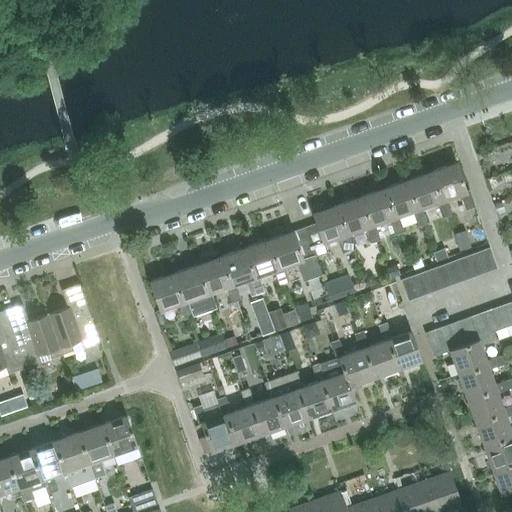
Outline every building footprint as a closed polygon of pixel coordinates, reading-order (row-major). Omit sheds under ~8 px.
[(456,163),(432,171),(442,200),(445,199),(460,194),(466,209),(475,206),(469,189),(466,190),(456,163)] [(432,171),(408,179),(419,209),(422,208),(436,202),(442,217),(448,215),(451,214),(445,199),(442,200),(432,171)] [(408,179),(384,188),(395,217),(398,216),(413,211),(419,226),(424,224),(427,223),(422,208),(419,209),(408,179)] [(384,188),(360,196),(371,225),(374,224),(389,219),(395,234),(400,233),(403,231),(398,216),(395,217),(384,188)] [(360,196),(336,205),(347,235),(350,234),(366,228),(371,242),(376,241),(380,239),(374,224),(371,225),(360,196)] [(502,202),(496,204),(499,213),(506,211),(502,202)] [(316,223),(304,227),(315,255),(326,251),(323,242),(337,237),(340,245),(343,244),(345,251),(352,249),(355,248),(350,234),(347,235),(336,205),(326,208),(325,205),(322,204),(314,207),(312,209),(314,213),(312,213),(316,223)] [(293,231),(269,239),(280,268),(283,267),(298,262),(301,270),(304,279),(321,273),(318,264),(315,255),(304,227),(293,231)] [(466,230),(454,234),(460,250),(471,246),(466,230)] [(269,239),(246,247),(256,277),(259,276),(274,271),(279,286),(288,283),(283,267),(280,268),(269,239)] [(246,247),(222,256),(232,286),(235,284),(250,279),(256,294),(261,292),(264,292),(259,276),(256,277),(246,247)] [(478,252),(486,271),(497,267),(490,247),(478,252)] [(437,261),(448,257),(445,248),(434,252),(437,261)] [(474,276),(486,271),(478,252),(467,255),(474,276)] [(463,280),(474,276),(467,255),(456,260),(463,280)] [(222,256),(198,264),(208,294),(211,293),(226,288),(232,303),(238,301),(241,299),(235,284),(232,286),(222,256)] [(421,258),(412,262),(414,269),(424,266),(421,258)] [(452,284),(463,280),(456,260),(444,264),(452,284)] [(198,264),(174,272),(185,302),(188,301),(193,316),(217,308),(211,293),(208,294),(198,264)] [(441,288),(452,284),(444,264),(434,267),(441,288)] [(397,265),(387,268),(391,278),(401,274),(397,265)] [(430,292),(441,288),(434,267),(423,271),(430,292)] [(419,296),(430,292),(423,271),(411,276),(419,296)] [(174,272),(149,281),(160,311),(179,304),(185,319),(193,316),(188,301),(185,302),(174,272)] [(324,282),(331,299),(353,291),(346,274),(324,282)] [(408,300),(419,296),(411,276),(400,280),(408,300)] [(48,313),(63,354),(73,351),(71,343),(80,340),(82,347),(100,341),(80,284),(63,290),(69,306),(48,313)] [(263,298),(251,302),(263,334),(275,330),(269,313),(263,298)] [(343,301),(334,305),(337,313),(347,310),(343,301)] [(308,303),(296,307),(301,322),(313,318),(313,317),(310,309),(308,303)] [(63,354),(48,313),(27,321),(22,305),(5,311),(25,367),(41,362),(38,355),(48,351),(51,359),(63,354)] [(504,305),(492,309),(500,330),(507,327),(508,327),(511,326),(504,305)] [(280,309),(269,313),(275,330),(286,326),(280,309)] [(492,309),(481,313),(488,334),(494,332),(500,330),(492,309)] [(294,310),(282,314),(287,327),(299,322),(294,310)] [(8,373),(25,367),(5,311),(0,312),(0,367),(6,366),(8,373)] [(481,313),(470,317),(477,338),(478,338),(488,334),(481,313)] [(470,317),(459,321),(466,342),(477,338),(470,317)] [(459,321),(447,325),(455,346),(466,342),(459,321)] [(314,322),(302,326),(306,338),(318,334),(314,322)] [(386,339),(397,369),(421,360),(411,331),(392,337),(386,323),(378,326),(383,340),(386,339)] [(447,325),(436,329),(445,351),(449,350),(449,348),(455,346),(447,325)] [(436,329),(425,333),(434,356),(445,351),(436,329)] [(288,331),(278,334),(284,349),(294,346),(288,331)] [(373,377),(397,369),(386,339),(383,340),(368,345),(363,331),(354,334),(359,348),(362,347),(373,377)] [(479,339),(478,340),(449,350),(458,374),(487,364),(486,360),(481,346),(496,340),(494,332),(488,334),(478,338),(479,339)] [(221,334),(195,343),(200,356),(226,347),(221,334)] [(234,336),(226,338),(228,346),(237,343),(234,336)] [(349,386),(373,377),(362,347),(359,348),(344,354),(338,339),(330,342),(335,358),(339,357),(344,372),(349,386)] [(261,340),(254,343),(258,352),(265,350),(261,340)] [(172,365),(173,365),(200,356),(195,343),(168,352),(172,365)] [(239,353),(233,356),(236,364),(242,362),(239,353)] [(487,364),(458,374),(467,398),(496,387),(495,384),(489,369),(505,364),(502,355),(486,360),(487,364)] [(339,357),(335,358),(321,363),(320,363),(312,365),(317,381),(320,380),(331,409),(355,401),(349,386),(344,372),(339,357)] [(180,383),(203,375),(203,374),(211,372),(207,359),(199,362),(199,363),(175,371),(180,383)] [(97,368),(71,378),(76,390),(101,381),(97,368)] [(307,418),(331,409),(320,380),(317,381),(302,386),(297,371),(288,374),(294,389),(296,388),(307,418)] [(283,426),(307,418),(296,388),(294,389),(288,374),(273,380),(264,383),(270,398),(272,397),(283,426)] [(496,387),(467,398),(475,421),(504,411),(503,408),(498,394),(511,388),(511,384),(511,381),(510,379),(495,384),(496,387)] [(70,380),(59,384),(63,395),(74,391),(70,380)] [(222,385),(217,387),(220,395),(225,393),(222,385)] [(48,388),(37,392),(41,403),(52,399),(48,388)] [(259,434),(283,426),(272,397),(270,398),(255,403),(249,388),(241,391),(246,406),(248,405),(259,434)] [(235,443),(259,434),(248,405),(246,406),(231,411),(225,397),(217,399),(219,403),(223,414),(225,414),(235,443)] [(0,408),(3,415),(10,413),(5,400),(0,401),(0,408)] [(211,451),(235,443),(225,414),(223,414),(219,403),(203,409),(201,405),(193,408),(198,423),(201,422),(206,436),(199,439),(203,450),(210,448),(211,451)] [(504,411),(475,421),(484,445),(511,435),(511,432),(506,417),(511,414),(511,404),(503,408),(504,411)] [(128,417),(104,425),(115,456),(139,448),(128,417)] [(104,425),(80,434),(91,464),(95,477),(106,473),(102,461),(115,456),(104,425)] [(511,432),(511,435),(484,445),(492,469),(511,461),(511,431),(511,432)] [(80,434),(57,442),(67,473),(72,487),(96,478),(95,477),(91,464),(80,434)] [(57,442),(33,450),(48,493),(58,490),(54,477),(67,473),(57,442)] [(33,450),(9,458),(24,501),(34,498),(35,501),(48,497),(47,494),(48,493),(33,450)] [(9,458),(0,461),(0,495),(6,494),(7,499),(20,495),(23,502),(24,501),(9,458)] [(511,461),(492,469),(501,493),(511,489),(511,461)] [(424,480),(435,511),(445,511),(462,506),(450,471),(424,480)] [(406,511),(435,511),(424,480),(399,489),(406,511)] [(378,511),(406,511),(399,489),(373,499),(378,511)] [(139,495),(129,498),(134,511),(135,511),(143,509),(158,505),(157,502),(153,490),(139,495)] [(314,500),(318,511),(347,511),(344,504),(340,493),(340,491),(314,500)] [(346,491),(340,493),(344,504),(350,502),(346,491)] [(348,511),(378,511),(373,499),(347,508),(348,511)] [(289,511),(318,511),(314,500),(288,509),(289,511)]
